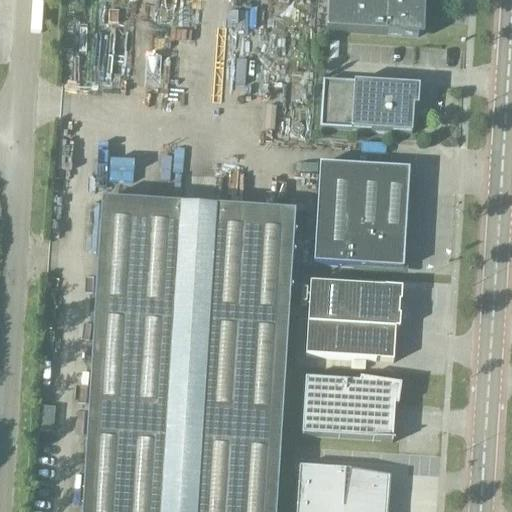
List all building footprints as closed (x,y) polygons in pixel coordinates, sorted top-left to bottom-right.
[(327,0),(326,34),(418,39),(420,0),(327,0)] [(323,83),(320,138),(411,144),(414,89),(323,83)] [(353,269),(403,272),(405,237),(406,233),(408,192),(407,192),(408,176),(409,176),(409,173),(354,169),(354,171),(338,170),(338,168),(330,168),(330,169),(326,169),(326,168),(319,167),(313,267),(353,269)] [(101,204),(81,511),(193,511),(213,211),(101,204)] [(213,211),(193,511),(275,511),(294,216),(213,211)] [(310,286),(305,359),(393,365),(395,332),(399,332),(400,319),(398,319),(399,306),(401,306),(402,292),(384,291),(310,286)] [(357,385),(303,381),(299,439),(390,444),(390,445),(392,445),(393,434),(392,434),(393,420),(394,420),(394,414),(396,388),(358,382),(357,385)] [(359,477),(359,475),(352,474),(299,471),(296,511),(388,511),(390,480),(363,476),(363,477),(359,477)]
